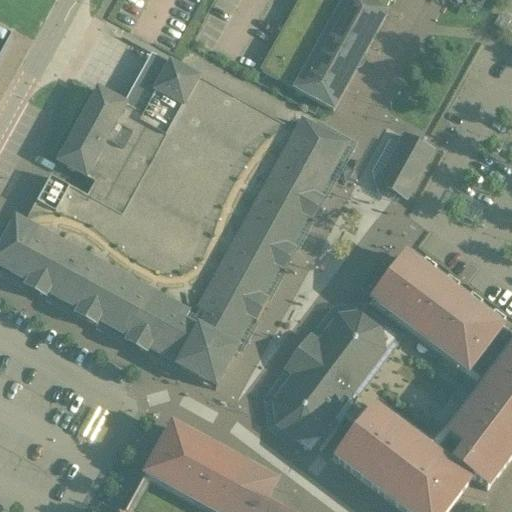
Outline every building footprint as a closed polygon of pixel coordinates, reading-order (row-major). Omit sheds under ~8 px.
[(346,0),(341,9),(338,7),(338,6),(326,0),(300,0),(290,20),(293,22),(288,30),(285,28),(260,73),(334,114),(358,69),(355,67),(360,58),(363,60),(388,16),(385,14),(390,3),(391,5),(392,4),(391,2),(389,0),(346,0)] [(0,65),(13,43),(0,35),(0,65)] [(94,186),(86,200),(50,180),(24,227),(18,223),(9,239),(6,238),(0,248),(0,264),(13,272),(10,277),(14,279),(15,278),(37,290),(36,291),(39,293),(40,292),(62,304),(61,305),(64,307),(65,306),(87,318),(86,319),(89,321),(90,320),(112,332),(111,333),(115,335),(115,333),(137,346),(137,347),(140,349),(140,347),(163,359),(162,361),(165,362),(166,361),(178,368),(176,371),(215,393),(237,354),(234,352),(241,340),(242,340),(244,337),(242,336),(255,314),(256,315),(257,312),(256,311),(268,289),(270,290),(271,287),(270,286),(282,264),(284,265),(285,261),(284,261),(296,239),(297,239),(299,236),(298,235),(310,213),(311,214),(313,211),(312,210),(324,188),(325,189),(327,186),(326,185),(338,163),(339,164),(346,150),(302,126),(296,136),(170,66),(141,117),(97,93),(57,165),(94,186)] [(404,138),(382,176),(387,191),(406,202),(428,163),(433,154),(425,150),(427,146),(424,144),(422,148),(404,138)] [(410,329),(326,442),(327,442),(351,410),(369,424),(337,466),(398,511),(448,511),(472,482),(487,493),(511,459),(511,341),(406,262),(375,303),(410,329)] [(337,317),(272,404),(275,429),(294,444),(295,445),(296,444),(309,453),(395,339),(367,318),(368,317),(366,316),(362,314),(337,317)] [(270,511),(263,508),(275,487),(172,430),(127,511),(270,511)]
